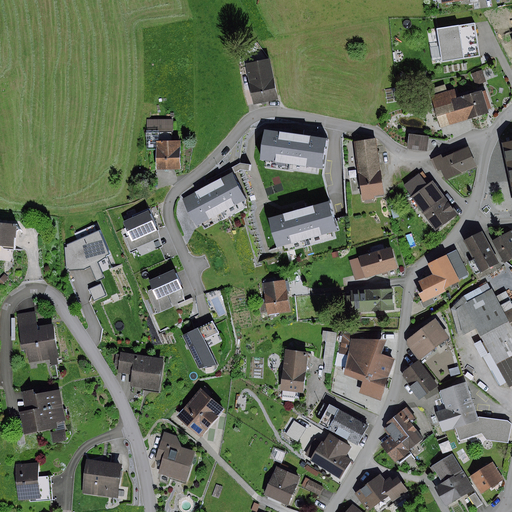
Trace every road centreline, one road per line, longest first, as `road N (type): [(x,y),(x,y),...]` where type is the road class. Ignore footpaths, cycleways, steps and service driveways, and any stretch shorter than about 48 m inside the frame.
road 1 (residential): [(190,270),(171,226),(170,200),(254,116),(285,113),(375,132),(420,157),(474,134),(491,137)]
road 2 (residential): [(150,511),(122,403),(55,297),(25,290),(8,305),(10,403)]
road 3 (residential): [(471,227),(414,272),(397,382),(364,460),(330,511)]
